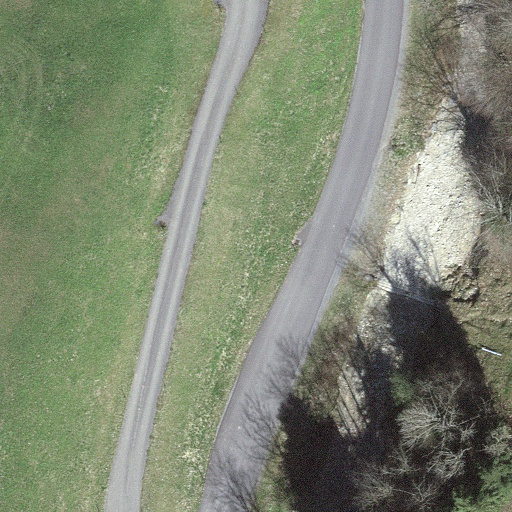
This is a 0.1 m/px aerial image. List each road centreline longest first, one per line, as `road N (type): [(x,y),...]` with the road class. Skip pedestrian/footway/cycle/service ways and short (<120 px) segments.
road 1 (unclassified): [(221,511),(339,219),(373,93),(387,0)]
road 2 (track): [(97,511),(89,464),(252,0)]
